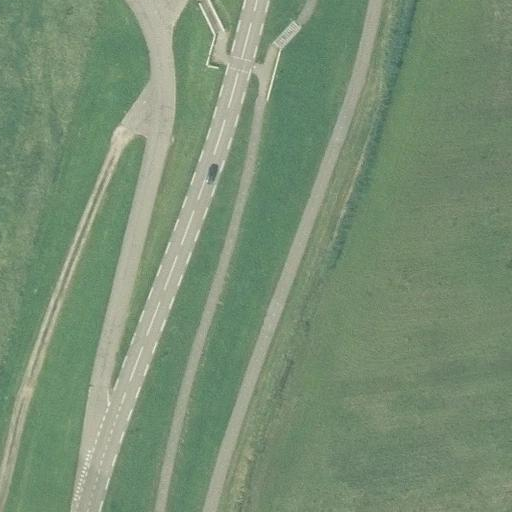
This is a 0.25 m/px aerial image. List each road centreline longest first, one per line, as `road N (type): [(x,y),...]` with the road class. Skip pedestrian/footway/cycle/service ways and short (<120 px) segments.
road 1 (secondary): [(106,445),(206,183),(252,0)]
road 2 (tertiary): [(106,445),(113,334),(161,87),(151,18),(140,0)]
road 3 (track): [(161,87),(106,175),(53,304),(0,480)]
